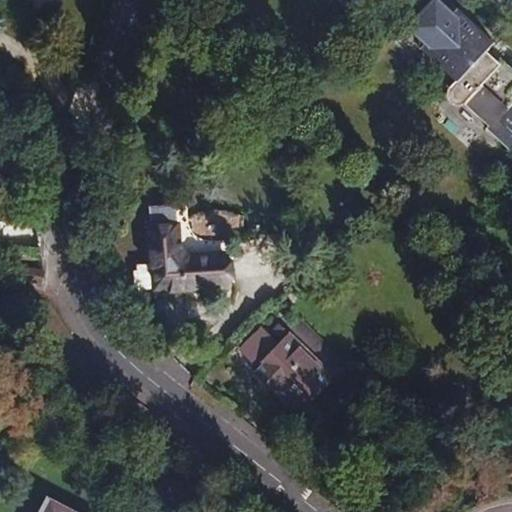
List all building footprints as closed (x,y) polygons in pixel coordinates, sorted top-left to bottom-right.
[(495,42),(457,8),(420,48),(456,82),(451,87),(449,93),(450,97),(451,100),(457,103),(460,103),(463,102),(489,125),(486,129),(509,149),(511,145),(511,103),(510,102),(511,99),(511,97),(507,93),(511,87),(511,69),(501,60),(495,66),(483,55),(495,42)] [(181,239),(151,241),(153,263),(155,289),(155,291),(227,286),(225,255),(233,255),(232,243),(207,245),(203,245),(199,243),(192,236),(191,228),(181,229),(181,239)] [(155,289),(153,263),(137,265),(137,270),(134,270),(135,285),(138,285),(143,289),(155,289)] [(42,282),(43,271),(24,268),(23,279),(42,282)] [(289,333),(253,369),(299,414),(294,420),(303,429),(321,411),(311,401),(335,377),(289,333)] [(73,511),(48,499),(41,511),(73,511)]
